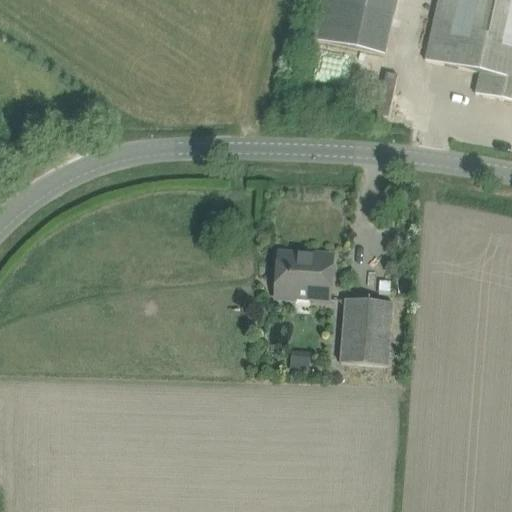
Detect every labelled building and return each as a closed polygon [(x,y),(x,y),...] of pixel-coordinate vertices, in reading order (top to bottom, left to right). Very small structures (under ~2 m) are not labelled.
[(323,0),(314,42),(385,57),(397,0),(323,0)] [(511,0),(438,0),(425,63),(480,75),(475,97),(511,104),(511,0)] [(398,77),(386,75),(377,118),(388,120),(398,77)] [(275,300),(330,303),(333,259),(279,254),(275,300)] [(346,302),(341,365),(388,369),(394,305),(346,302)]
